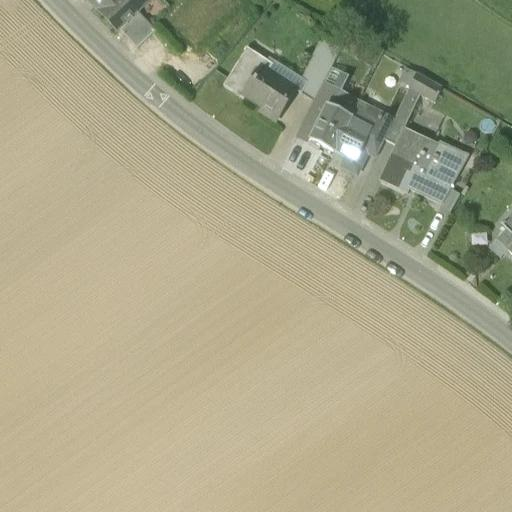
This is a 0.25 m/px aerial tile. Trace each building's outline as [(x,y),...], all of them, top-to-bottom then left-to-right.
[(86,0),(117,33),(119,31),(137,14),(151,0),(86,0)] [(137,14),(119,31),(136,50),(155,33),(137,14)] [(382,55),(366,46),(359,60),(375,70),(382,55)] [(268,64),(248,51),(223,89),(243,102),(246,98),(264,110),(265,108),(279,117),(295,91),(264,71),(268,64)] [(315,66),(300,96),(313,103),(314,104),(323,86),(329,73),(315,66)] [(442,89),(416,75),(408,91),(419,97),(434,105),(442,89)] [(336,93),(323,86),(314,104),(313,103),(298,134),(311,141),(327,109),(327,110),(336,93)] [(393,124),(384,143),(395,148),(403,130),(404,130),(419,97),(408,91),(393,124)] [(368,112),(357,106),(349,121),(360,127),(368,112)] [(327,110),(327,109),(311,141),(308,147),(319,153),(321,148),(333,154),(334,154),(349,121),(327,110)] [(379,125),(374,134),(371,133),(362,152),(376,159),(384,143),(393,124),(382,119),(381,120),(379,119),(377,124),(379,125)] [(360,127),(349,121),(334,154),(345,159),(355,165),(362,152),(371,133),(360,127)] [(404,130),(403,130),(395,148),(379,183),(407,196),(409,192),(415,196),(438,147),(431,144),(404,130)] [(468,158),(439,144),(438,147),(415,196),(441,208),(450,191),(468,158)] [(355,165),(345,159),(340,167),(351,172),(355,165)] [(441,208),(439,211),(449,216),(460,197),(450,191),(441,208)] [(511,214),(501,227),(506,232),(497,242),(503,248),(511,238),(511,214)] [(511,238),(503,248),(511,256),(511,238)]
